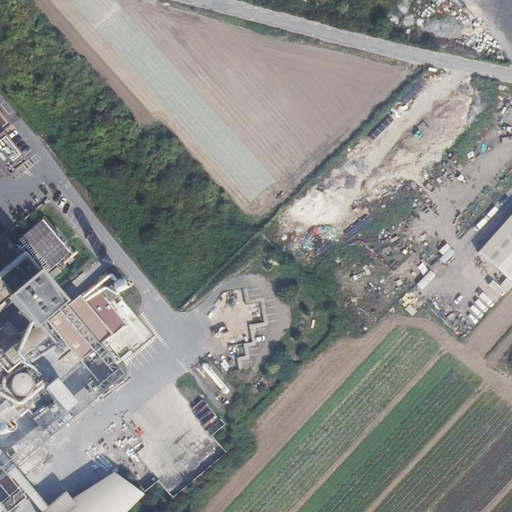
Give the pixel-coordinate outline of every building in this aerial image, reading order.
[(0,133),(9,125),(0,113),(0,133)] [(511,211),(476,252),(511,284),(511,283),(511,211)] [(45,219),(19,242),(26,250),(52,228),(45,219)] [(44,271),(70,249),(56,231),(29,253),(44,271)] [(442,264),(455,256),(451,249),(437,257),(442,264)] [(313,268),(317,263),(305,254),(301,259),(313,268)] [(18,256),(14,260),(31,277),(36,273),(18,256)] [(51,280),(62,271),(57,265),(46,274),(51,280)] [(277,267),(264,277),(280,296),(292,286),(277,267)] [(429,271),(416,285),(422,290),(435,276),(429,271)] [(122,280),(120,279),(118,280),(116,280),(115,282),(114,283),(114,285),(114,287),(115,289),(116,290),(118,291),(120,291),(122,291),(124,290),(125,288),(126,287),(126,285),(125,283),(124,281),(122,280)] [(92,284),(79,296),(111,335),(124,323),(92,284)] [(0,325),(24,354),(41,338),(32,328),(21,338),(0,313),(0,302),(8,296),(0,286),(0,325)] [(111,335),(79,296),(48,321),(81,360),(111,335)] [(238,370),(252,368),(248,346),(259,345),(256,326),(275,323),(273,307),(262,309),(264,322),(249,325),(252,342),(243,344),(245,356),(236,357),(238,370)] [(23,355),(14,344),(0,355),(9,366),(23,355)] [(74,403),(54,379),(49,383),(69,408),(74,403)] [(43,388),(59,407),(64,403),(49,387),(48,385),(43,388)] [(191,410),(200,420),(197,423),(209,437),(223,425),(201,400),(191,410)] [(63,413),(69,409),(64,403),(59,407),(63,413)] [(142,460),(154,469),(163,457),(151,448),(142,460)] [(63,495),(54,503),(42,511),(129,511),(137,503),(109,482),(94,489),(70,501),(69,500),(65,493),(63,495)]
